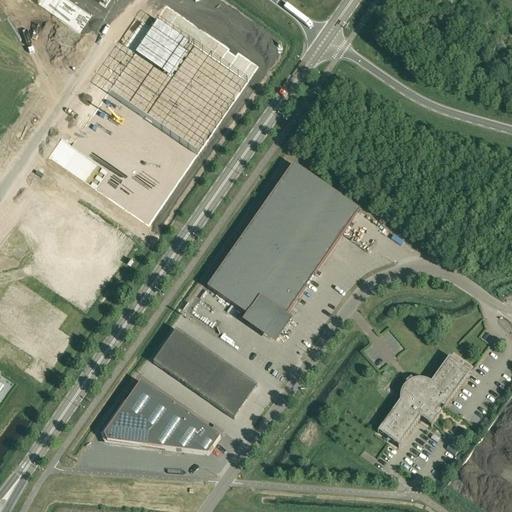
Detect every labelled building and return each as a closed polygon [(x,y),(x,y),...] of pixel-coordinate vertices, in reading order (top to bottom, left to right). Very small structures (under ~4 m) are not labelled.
[(30,0),(39,6),(42,0),(93,0),(105,8),(111,0),(30,0)] [(136,54),(71,148),(102,169),(90,187),(149,227),(259,67),(238,53),(236,57),(228,51),(229,50),(166,6),(156,20),(189,43),(167,75),(136,54)] [(360,212),(294,166),(208,290),(273,336),(360,212)] [(360,230),(355,240),(371,249),(378,237),(368,231),(366,234),(360,230)] [(259,389),(180,334),(157,367),(236,422),(259,389)] [(400,402),(377,433),(378,434),(379,433),(399,447),(398,448),(399,449),(420,418),(431,426),(431,427),(431,428),(471,372),(470,373),(450,359),(451,358),(450,357),(431,383),(430,382),(428,381),(425,380),(422,380),(420,380),(419,380),(416,380),(413,381),(411,379),(406,383),(407,384),(406,385),(405,387),(403,389),(402,391),(401,393),(400,395),(400,399),(400,402)] [(141,383),(104,436),(107,443),(208,456),(221,438),(141,383)] [(459,451),(450,445),(446,451),(455,457),(459,451)]
